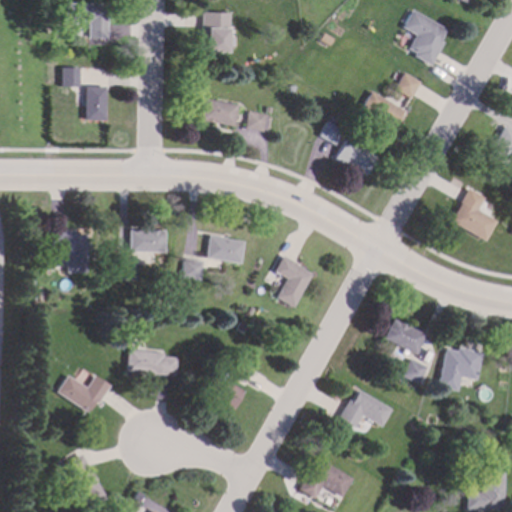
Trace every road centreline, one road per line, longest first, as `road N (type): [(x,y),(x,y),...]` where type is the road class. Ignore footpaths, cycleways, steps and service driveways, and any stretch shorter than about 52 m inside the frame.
road 1 (residential): [(229,511),(511,18)]
road 2 (residential): [(0,178),(235,186),(323,218),(450,289),(511,305)]
road 3 (residential): [(150,178),(153,0)]
